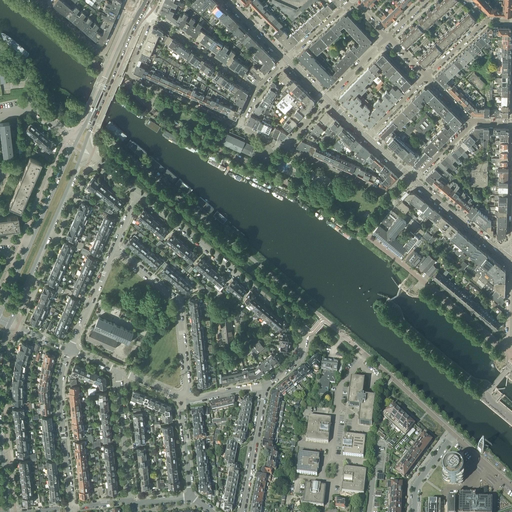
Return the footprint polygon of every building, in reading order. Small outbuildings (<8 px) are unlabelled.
[(55,0),(52,4),(65,14),(70,8),(60,0),(55,0)] [(165,0),(164,0),(163,4),(173,8),(175,9),(177,5),(165,0)] [(191,6),(194,9),(202,0),(196,0),(192,4),(191,6)] [(202,0),(194,9),(197,12),(208,0),(202,0)] [(200,15),(209,6),(215,0),(214,0),(208,0),(197,12),(200,15)] [(204,17),(205,16),(218,3),(215,0),(209,6),(210,7),(202,16),(204,17)] [(254,6),(257,10),(266,2),(264,0),(262,3),(260,0),(254,6)] [(257,10),(261,14),(267,8),(265,6),(271,1),(269,0),(268,0),(266,2),(257,10)] [(317,5),(320,8),(325,15),(326,15),(328,14),(328,13),(329,12),(330,12),(333,9),(331,7),(336,3),(338,5),(343,0),(335,0),(331,4),(330,5),(328,3),(325,6),(321,1),(319,3),(317,5)] [(375,7),(368,0),(362,0),(367,5),(369,4),(373,8),(375,7)] [(397,6),(395,8),(400,13),(403,10),(394,0),(393,2),(397,6)] [(394,0),(403,10),(404,10),(405,8),(403,6),(405,4),(400,0),(398,0),(398,1),(397,0),(394,0)] [(444,0),(443,2),(449,8),(453,4),(449,0),(444,0)] [(481,0),(478,4),(483,10),(489,4),(489,3),(490,1),(489,0),(487,0),(487,1),(485,0),(481,0)] [(438,1),(436,2),(445,12),(449,8),(443,2),(441,4),(438,1)] [(65,14),(69,17),(79,4),(78,2),(72,9),(70,8),(65,14)] [(437,7),(435,9),(441,16),(445,12),(436,2),(434,4),(437,7)] [(494,7),(493,7),(487,14),(488,15),(511,15),(511,14),(511,11),(504,11),(499,11),(499,9),(496,9),(497,8),(497,7),(496,6),(498,4),(497,2),(493,5),(494,7)] [(214,11),(215,12),(221,6),(218,3),(205,16),(207,18),(210,15),(210,14),(214,11)] [(504,5),(504,11),(511,11),(511,3),(499,3),(500,4),(504,5)] [(69,17),(72,20),(77,13),(76,12),(81,6),(79,4),(69,17)] [(163,4),(161,8),(177,15),(178,13),(176,12),(176,11),(174,10),(173,10),(173,8),(163,4)] [(483,10),(487,14),(493,7),(492,7),(489,4),(483,10)] [(261,14),(265,18),(277,7),(275,5),(271,8),(270,6),(267,8),(261,14)] [(316,8),(314,10),(322,18),(324,17),(324,16),(325,15),(320,8),(317,5),(315,7),(316,8)] [(389,5),(387,6),(397,16),(400,13),(395,8),(393,9),(389,5)] [(208,22),(210,23),(224,9),(221,6),(215,12),(216,14),(208,22)] [(390,12),(388,14),(393,20),(397,16),(387,6),(386,8),(390,12)] [(107,11),(106,13),(114,16),(116,12),(104,7),(103,9),(107,11)] [(174,20),(179,24),(190,8),(188,7),(182,15),(180,14),(180,15),(179,14),(174,20)] [(265,18),(269,22),(275,16),(273,14),(275,12),(276,13),(278,11),(279,9),(277,7),(265,18)] [(72,20),(75,22),(85,10),(84,8),(78,15),(77,13),(72,20)] [(177,15),(161,8),(161,9),(160,10),(161,11),(163,13),(164,13),(174,20),(179,14),(178,13),(177,15)] [(179,24),(182,26),(187,19),(186,18),(188,15),(190,16),(194,10),(192,9),(190,8),(179,24)] [(293,8),(289,19),(291,21),(298,16),(296,13),(296,10),(293,8)] [(314,14),(312,15),(318,22),(319,22),(320,21),(320,20),(322,18),(314,10),(313,8),(311,10),(314,14)] [(429,8),(428,10),(436,20),(441,16),(435,9),(434,8),(431,11),(429,8)] [(220,17),(221,18),(227,12),(224,9),(210,23),(213,25),(215,23),(214,22),(220,17)] [(75,22),(78,25),(84,19),(82,18),(87,11),(85,10),(75,22)] [(96,10),(96,13),(112,20),(114,16),(106,13),(106,15),(96,10)] [(428,14),(425,16),(432,24),(436,20),(428,10),(426,12),(428,14)] [(275,16),(269,22),(271,24),(273,26),(284,15),(284,14),(282,12),(280,11),(279,12),(280,13),(276,17),(275,16)] [(382,11),(380,13),(390,23),(393,20),(388,14),(386,15),(382,11)] [(218,23),(220,25),(230,15),(227,12),(221,18),(220,19),(221,21),(218,23)] [(310,17),(308,19),(314,25),(315,25),(316,24),(316,23),(318,22),(312,15),(309,12),(308,13),(307,14),(310,17)] [(468,12),(464,16),(473,25),(475,24),(472,21),(474,18),(468,12)] [(78,25),(82,28),(91,16),(92,14),(91,13),(85,20),(84,19),(78,25)] [(104,19),(103,21),(111,24),(112,20),(96,13),(97,17),(100,17),(104,19)] [(390,23),(380,13),(379,14),(383,19),(381,20),(386,26),(390,23)] [(104,61),(103,63),(103,64),(104,64),(104,63),(105,61),(110,51),(115,38),(122,23),(125,14),(111,46),(104,61)] [(182,26),(186,29),(195,16),(193,14),(189,20),(187,19),(182,26)] [(186,29),(189,31),(194,24),(193,23),(197,17),(199,18),(200,16),(197,14),(195,16),(186,29)] [(337,22),(341,27),(344,25),(342,23),(349,17),(346,14),(341,18),(337,22)] [(226,23),(227,24),(233,18),(230,15),(220,25),(217,29),(218,30),(226,23)] [(273,26),(277,30),(285,22),(283,20),(286,16),(284,15),(273,26)] [(82,28),(85,31),(90,24),(89,23),(93,18),(91,16),(82,28)] [(193,34),(203,19),(200,16),(199,18),(200,19),(196,25),(194,24),(189,31),(193,34)] [(421,16),(419,18),(428,28),(432,24),(425,16),(423,18),(421,16)] [(464,16),(460,20),(466,26),(468,24),(471,27),(473,25),(464,16)] [(301,19),(304,22),(310,29),(311,27),(312,27),(314,26),(313,25),(314,25),(308,19),(306,20),(303,17),(302,18),(301,19)] [(342,23),(344,25),(348,28),(354,22),(350,18),(349,17),(342,23)] [(221,33),(223,34),(236,21),(233,18),(227,24),(228,26),(221,33)] [(417,24),(418,25),(424,31),(428,28),(419,18),(417,20),(419,22),(417,24)] [(193,34),(196,36),(203,27),(201,26),(204,23),(205,24),(207,22),(203,19),(193,34)] [(291,21),(290,22),(296,29),(302,35),(304,34),(306,33),(306,32),(300,26),(298,27),(295,24),(294,25),(292,23),(295,20),(295,19),(294,19),(291,21)] [(85,31),(88,34),(96,24),(97,23),(95,20),(94,21),(95,22),(92,26),(90,24),(85,31)] [(274,32),(278,36),(286,28),(284,27),(286,25),(288,22),(286,20),(285,22),(277,30),(274,32)] [(297,22),(300,26),(306,32),(308,31),(310,30),(310,29),(304,22),(302,24),(299,20),(298,21),(297,22)] [(460,20),(455,24),(464,33),(466,32),(463,29),(466,26),(460,20)] [(99,38),(97,40),(100,43),(102,43),(103,41),(108,31),(111,24),(103,21),(100,25),(104,28),(104,29),(103,31),(102,34),(100,33),(99,38)] [(232,29),(233,30),(239,24),(236,21),(223,34),(225,36),(232,29)] [(331,27),(338,34),(342,31),(339,29),(341,27),(337,22),(331,27)] [(348,28),(352,33),(359,27),(354,22),(348,28)] [(88,34),(91,36),(97,30),(95,29),(98,25),(96,24),(88,34)] [(230,40),(231,39),(242,27),(239,24),(233,30),(235,32),(228,38),(230,40)] [(412,24),(411,26),(419,35),(424,31),(418,25),(415,27),(412,24)] [(455,24),(451,27),(457,34),(460,32),(463,35),(464,33),(455,24)] [(152,29),(151,30),(159,34),(164,36),(165,36),(165,35),(164,35),(166,33),(156,25),(153,26),(153,27),(152,29)] [(412,31),(409,33),(415,39),(419,35),(411,26),(409,28),(412,31)] [(120,81),(135,46),(143,27),(142,27),(128,61),(119,81),(120,81)] [(196,36),(200,39),(209,28),(207,27),(205,29),(203,27),(196,36)] [(238,35),(239,36),(245,30),(242,27),(231,39),(233,40),(238,35)] [(290,29),(293,33),(298,39),(300,37),(300,38),(302,36),(302,35),(296,29),(295,30),(292,27),(290,29)] [(327,30),(326,31),(333,39),(335,41),(340,36),(338,34),(331,27),(327,30)] [(352,33),(357,39),(364,33),(359,27),(352,33)] [(451,27),(447,31),(456,41),(458,39),(456,37),(458,35),(457,34),(451,27)] [(205,42),(210,35),(211,33),(209,31),(210,29),(209,28),(200,39),(205,42)] [(278,36),(285,44),(287,37),(286,36),(288,34),(289,30),(287,28),(286,28),(278,36)] [(96,40),(97,40),(99,38),(100,33),(97,30),(91,36),(96,40)] [(150,34),(165,41),(168,37),(164,36),(163,37),(158,35),(159,34),(151,30),(150,34)] [(234,44),(236,46),(248,34),(245,30),(239,36),(238,38),(239,39),(234,44)] [(287,37),(285,44),(288,47),(289,48),(290,47),(299,39),(298,39),(293,33),(292,34),(289,30),(288,34),(288,33),(290,35),(287,37)] [(490,38),(488,36),(488,33),(485,30),(480,34),(488,42),(490,41),(490,39),(489,39),(490,38)] [(325,32),(321,36),(329,46),(332,43),(330,41),(333,39),(326,31),(325,32)] [(447,31),(443,35),(450,43),(452,41),(454,43),(456,41),(447,31)] [(205,42),(209,45),(216,35),(217,34),(215,32),(214,33),(211,36),(210,35),(205,42)] [(404,32),(402,34),(411,43),(415,39),(409,33),(407,35),(404,32)] [(357,39),(361,43),(362,41),(367,36),(364,33),(357,39)] [(150,34),(148,38),(156,41),(157,40),(161,42),(161,43),(163,44),(163,45),(165,42),(164,42),(165,41),(150,34)] [(244,41),(245,42),(251,37),(248,34),(236,46),(238,47),(239,48),(242,46),(240,45),(244,41)] [(411,43),(402,34),(400,35),(403,38),(401,41),(407,47),(411,43)] [(480,34),(477,37),(486,47),(487,48),(490,45),(488,42),(480,34)] [(209,45),(213,48),(218,41),(215,39),(217,38),(217,37),(218,36),(216,35),(209,45)] [(443,35),(439,39),(447,49),(449,47),(447,45),(450,43),(443,35)] [(164,46),(166,47),(173,38),(172,38),(172,37),(170,36),(169,36),(168,37),(165,41),(164,42),(165,42),(166,43),(164,46)] [(329,46),(321,36),(316,40),(315,40),(322,48),(325,46),(327,48),(329,46)] [(367,36),(362,41),(367,46),(372,41),(368,37),(368,36),(367,36)] [(247,44),(243,48),(244,50),(254,40),(251,37),(245,42),(247,44)] [(477,37),(474,40),(480,47),(482,45),(484,48),(486,47),(477,37)] [(155,43),(156,41),(148,38),(146,42),(159,47),(160,45),(155,43)] [(174,39),(173,38),(166,47),(170,50),(176,41),(176,40),(174,39)] [(218,41),(213,48),(217,51),(222,44),(224,42),(220,39),(218,41)] [(439,39),(434,43),(440,50),(441,51),(444,48),(446,51),(447,49),(439,39)] [(254,40),(244,50),(246,51),(250,47),(251,49),(257,43),(254,40)] [(314,50),(317,53),(322,48),(315,40),(314,41),(314,42),(310,46),(314,50)] [(474,40),(470,44),(480,54),(482,56),(484,54),(482,52),(481,51),(480,49),(481,47),(480,47),(474,40)] [(170,50),(173,52),(180,43),(179,43),(179,42),(177,41),(176,41),(170,50)] [(361,43),(359,45),(364,49),(367,46),(362,41),(361,43)] [(181,44),(180,43),(173,52),(175,53),(177,55),(183,46),(183,45),(181,44)] [(216,54),(219,56),(227,45),(225,43),(225,44),(224,45),(222,44),(217,51),(216,54)] [(249,56),(251,57),(261,47),(257,43),(251,49),(254,51),(249,56)] [(434,43),(430,47),(439,57),(441,55),(438,52),(440,50),(434,43)] [(470,44),(467,47),(474,54),(476,52),(478,55),(480,54),(470,44)] [(229,46),(227,45),(219,56),(223,59),(227,52),(226,51),(228,47),(229,46)] [(354,45),(351,48),(356,53),(358,55),(364,49),(359,45),(357,47),(354,45)] [(152,50),(144,46),(144,47),(143,51),(150,54),(154,56),(155,56),(156,54),(155,54),(155,52),(152,50)] [(179,56),(180,57),(187,48),(186,48),(186,47),(184,46),(183,46),(177,55),(179,56)] [(223,59),(226,61),(236,47),(234,46),(229,53),(227,52),(223,59)] [(226,61),(230,64),(234,57),(233,56),(238,49),(236,47),(226,61)] [(251,57),(259,65),(263,61),(266,63),(270,59),(270,60),(272,58),(261,47),(251,57)] [(297,56),(303,61),(310,54),(313,51),(308,47),(305,49),(297,56)] [(430,47),(426,51),(432,57),(434,55),(437,58),(439,57),(430,47)] [(467,47),(464,50),(473,60),(475,58),(472,56),(474,54),(467,47)] [(184,56),(186,57),(190,51),(190,50),(188,49),(187,48),(180,57),(182,58),(184,56)] [(345,52),(346,53),(353,60),(354,59),(358,55),(356,53),(351,48),(347,51),(346,51),(345,52)] [(471,65),(473,67),(477,64),(473,60),(464,50),(460,53),(467,61),(468,59),(470,60),(473,63),(471,65)] [(146,59),(147,58),(148,58),(149,57),(150,54),(143,51),(139,58),(142,59),(146,61),(148,62),(148,61),(148,60),(146,59)] [(184,60),(187,62),(194,53),(193,53),(193,52),(191,51),(190,51),(186,57),(184,60)] [(310,54),(303,61),(308,66),(318,56),(313,51),(310,54)] [(426,51),(422,55),(431,64),(433,63),(430,60),(432,57),(426,51)] [(237,59),(234,57),(230,64),(234,67),(240,59),(243,54),(244,54),(241,52),(238,57),(239,57),(237,59)] [(187,62),(191,65),(197,56),(197,55),(195,54),(194,53),(187,62)] [(346,53),(341,58),(348,65),(352,61),(353,60),(346,53)] [(460,53),(456,57),(467,68),(469,66),(465,62),(467,61),(460,53)] [(234,67),(239,70),(245,62),(242,60),(245,56),(243,54),(240,59),(234,67)] [(431,64),(422,55),(418,59),(424,65),(426,63),(429,66),(431,64)] [(191,65),(194,68),(201,59),(200,58),(200,57),(198,56),(197,56),(191,65)] [(318,56),(308,66),(313,71),(323,61),(318,56)] [(379,56),(374,62),(377,64),(379,63),(380,64),(380,65),(384,61),(379,56)] [(456,57),(453,60),(460,67),(462,66),(465,70),(467,68),(456,57)] [(471,69),(470,70),(468,71),(463,77),(467,80),(469,78),(481,90),(482,90),(481,89),(485,85),(485,83),(475,73),(488,61),(484,57),(477,64),(473,67),(471,69)] [(136,73),(137,74),(141,66),(142,65),(140,64),(142,59),(139,58),(134,71),(136,72),(136,73)] [(239,70),(244,74),(248,68),(250,65),(247,63),(250,59),(248,58),(245,62),(239,70)] [(250,64),(252,66),(261,75),(275,62),(275,60),(272,58),(270,60),(270,59),(266,63),(263,61),(259,65),(260,67),(259,67),(254,62),(253,62),(253,61),(251,63),(250,64)] [(341,58),(336,63),(343,70),(344,69),(348,65),(341,58)] [(383,69),(384,70),(392,63),(387,58),(384,61),(380,65),(383,67),(383,69)] [(199,67),(204,61),(204,60),(202,59),(201,59),(194,68),(193,69),(195,70),(198,66),(199,67)] [(148,62),(142,75),(143,75),(144,77),(145,76),(146,77),(149,69),(147,69),(148,67),(149,64),(150,63),(150,61),(148,60),(148,61),(148,62)] [(323,61),(313,71),(318,76),(328,66),(328,65),(326,63),(323,60),(323,61)] [(453,60),(449,63),(461,76),(463,74),(458,69),(460,67),(453,60)] [(141,66),(137,74),(139,74),(140,74),(142,75),(148,62),(146,61),(143,66),(141,66)] [(198,76),(200,74),(201,72),(207,63),(206,62),(205,61),(204,61),(199,67),(201,68),(197,75),(198,76)] [(374,62),(368,67),(376,75),(379,72),(380,71),(378,69),(377,70),(376,69),(379,66),(377,64),(374,62)] [(207,63),(201,72),(203,73),(205,71),(207,72),(211,66),(211,65),(209,64),(208,64),(207,63)] [(332,74),(335,78),(338,75),(342,71),(343,70),(336,63),(333,66),(337,69),(332,74)] [(386,73),(389,76),(397,68),(392,63),(384,70),(381,74),(383,76),(386,73)] [(462,76),(461,76),(449,63),(446,66),(453,74),(454,72),(460,78),(462,76)] [(148,78),(149,78),(154,67),(155,67),(153,66),(151,70),(149,69),(146,77),(147,78),(148,78)] [(206,76),(208,77),(215,69),(214,68),(213,67),(212,66),(211,66),(207,72),(208,73),(206,76)] [(254,71),(252,72),(258,79),(261,75),(252,66),(250,68),(254,71)] [(328,66),(318,76),(322,81),(330,74),(330,73),(332,70),(328,66)] [(446,66),(442,70),(452,80),(454,78),(451,75),(453,74),(446,66)] [(153,80),(157,73),(158,69),(154,67),(149,78),(151,79),(152,80),(153,80)] [(368,67),(363,73),(371,81),(373,78),(375,80),(378,77),(376,75),(368,67)] [(165,86),(166,86),(174,70),(174,69),(172,68),(167,78),(166,77),(162,84),(163,85),(164,86),(165,86)] [(248,68),(244,74),(254,81),(256,81),(258,79),(252,72),(248,68)] [(389,76),(394,81),(402,73),(397,68),(389,76)] [(212,76),(213,77),(218,71),(218,70),(216,69),(215,69),(208,77),(210,79),(212,76)] [(173,89),(174,90),(182,71),(180,70),(175,81),(174,81),(170,88),(171,88),(172,89),(173,89)] [(275,82),(277,83),(283,78),(283,77),(284,76),(285,76),(286,75),(287,74),(286,72),(286,71),(285,70),(284,70),(283,70),(278,75),(280,77),(275,82)] [(442,70),(439,73),(446,80),(448,78),(450,81),(452,80),(442,70)] [(156,81),(158,82),(159,80),(159,81),(160,79),(160,78),(160,76),(161,76),(162,72),(160,71),(159,74),(157,73),(153,80),(154,80),(155,82),(156,81)] [(178,91),(181,84),(179,83),(184,73),(182,71),(174,90),(176,91),(177,92),(178,91)] [(213,81),(215,82),(221,73),(220,73),(220,72),(219,71),(218,71),(213,77),(211,80),(213,81)] [(172,73),(166,86),(168,87),(168,88),(170,88),(174,81),(173,81),(175,77),(173,76),(175,74),(172,73)] [(219,81),(220,82),(225,76),(225,75),(223,74),(222,74),(221,73),(215,82),(217,83),(219,81)] [(330,74),(322,81),(327,86),(328,86),(335,78),(332,74),(330,73),(330,74)] [(363,73),(359,77),(365,83),(368,81),(369,82),(371,81),(363,73)] [(399,85),(400,85),(406,78),(402,73),(394,81),(395,82),(397,82),(399,85)] [(435,77),(448,90),(452,86),(451,85),(446,80),(439,73),(435,76),(435,77)] [(283,80),(285,82),(290,77),(290,76),(289,74),(288,75),(287,74),(286,75),(285,76),(284,76),(283,77),(283,78),(277,83),(278,85),(283,80)] [(183,95),(185,95),(191,83),(189,82),(192,77),(189,76),(187,81),(182,93),(184,94),(183,95)] [(220,82),(219,85),(220,86),(222,87),(228,79),(227,78),(227,77),(226,76),(225,76),(220,82)] [(283,91),(284,90),(289,84),(291,83),(292,82),(294,80),(292,79),(293,78),(291,77),(290,77),(285,82),(287,84),(285,86),(281,89),(283,91)] [(359,77),(355,81),(364,90),(366,88),(364,85),(365,83),(359,77)] [(400,85),(398,87),(403,92),(411,84),(411,82),(406,78),(400,85)] [(225,86),(227,87),(232,81),(231,80),(230,79),(229,79),(228,79),(222,87),(223,89),(224,88),(225,86)] [(181,84),(178,91),(182,93),(187,81),(183,80),(181,84)] [(193,98),(196,91),(198,87),(196,86),(199,81),(197,80),(194,85),(189,97),(193,98)] [(289,91),(297,83),(297,82),(296,81),(295,81),(294,80),(292,82),(291,83),(289,84),(284,90),(285,92),(287,89),(289,91)] [(227,91),(229,92),(235,84),(235,83),(233,81),(232,81),(227,87),(229,88),(227,91)] [(279,87),(276,84),(273,81),(270,84),(272,86),(271,87),(277,91),(279,89),(277,88),(279,87)] [(355,81),(351,86),(357,92),(357,91),(359,90),(362,92),(364,90),(355,81)] [(448,90),(451,93),(461,83),(462,83),(461,81),(457,85),(456,83),(452,86),(448,90)] [(191,83),(185,95),(187,96),(189,97),(194,85),(191,83)] [(196,91),(193,98),(193,99),(194,99),(195,100),(196,100),(197,100),(202,89),(204,84),(202,83),(200,88),(198,87),(196,91)] [(290,109),(291,107),(292,105),(290,103),(292,100),(294,99),(294,98),(304,89),(298,84),(297,83),(289,91),(287,94),(284,97),(281,100),(280,101),(278,103),(276,105),(285,114),(286,112),(290,109)] [(372,90),(374,92),(376,90),(377,91),(382,86),(379,83),(377,85),(376,84),(375,85),(376,86),(372,90)] [(451,93),(454,96),(460,91),(462,89),(460,88),(463,85),(461,83),(451,93)] [(201,102),(204,95),(202,94),(205,89),(206,86),(204,84),(202,89),(197,100),(198,101),(199,102),(201,102)] [(234,92),(239,86),(237,84),(236,84),(235,84),(229,92),(228,93),(230,95),(232,91),(234,92)] [(245,98),(248,92),(239,86),(234,92),(238,93),(237,95),(245,98)] [(351,86),(347,90),(353,95),(354,96),(358,92),(357,91),(357,92),(351,86)] [(390,89),(391,91),(397,97),(403,92),(398,87),(396,89),(393,86),(390,89)] [(268,91),(277,97),(278,95),(276,93),(277,91),(271,87),(269,88),(269,90),(268,91)] [(424,87),(418,94),(419,96),(419,97),(420,98),(419,98),(422,101),(424,103),(426,101),(424,99),(422,96),(424,94),(423,94),(429,88),(428,87),(426,88),(424,87)] [(204,103),(205,104),(210,92),(211,89),(210,88),(209,90),(206,96),(204,95),(201,102),(202,103),(204,103)] [(425,96),(433,105),(435,103),(440,99),(429,88),(423,94),(424,94),(425,96)] [(460,91),(454,96),(457,99),(468,89),(466,88),(465,90),(463,88),(462,89),(460,91)] [(206,105),(208,106),(212,98),(210,97),(212,93),(214,93),(215,91),(211,89),(210,92),(205,104),(206,104),(206,105)] [(294,98),(294,99),(295,98),(297,99),(296,100),(298,102),(307,93),(304,89),(294,98)] [(468,89),(457,99),(460,103),(466,97),(469,94),(467,93),(470,90),(468,89)] [(346,104),(352,97),(353,95),(347,90),(339,97),(346,104)] [(386,90),(384,93),(393,102),(397,97),(391,91),(389,93),(386,90)] [(274,100),(277,97),(268,91),(268,92),(266,93),(266,94),(266,95),(274,100)] [(301,107),(311,97),(307,93),(298,102),(296,104),(298,106),(299,105),(301,107)] [(384,98),(383,99),(389,106),(393,102),(384,93),(382,95),(384,98)] [(418,94),(412,99),(419,106),(422,103),(421,102),(422,101),(419,98),(420,98),(419,97),(419,96),(418,94)] [(460,103),(464,106),(475,95),(473,94),(471,96),(469,94),(466,97),(460,103)] [(501,102),(501,104),(509,104),(509,101),(510,101),(510,99),(495,99),(492,99),(492,94),(490,94),(490,101),(496,101),(496,102),(501,102)] [(234,117),(236,118),(242,106),(242,105),(245,98),(237,95),(235,99),(234,101),(240,104),(239,105),(238,104),(236,109),(235,109),(232,117),(234,118),(234,117)] [(264,98),(263,98),(270,102),(272,104),(273,102),(274,100),(266,95),(265,95),(264,96),(264,98)] [(464,106),(467,109),(472,103),(471,102),(476,97),(475,95),(464,106)] [(346,104),(350,107),(359,98),(357,96),(354,99),(352,97),(346,104)] [(211,107),(212,107),(217,98),(215,97),(214,99),(212,98),(208,106),(211,107)] [(219,110),(220,111),(226,98),(224,97),(222,103),(220,102),(216,109),(218,110),(219,110)] [(290,103),(292,105),(298,110),(302,114),(303,115),(306,111),(306,112),(308,110),(307,110),(314,102),(315,102),(315,100),(314,100),(311,97),(301,107),(299,105),(298,106),(296,104),(295,103),(294,102),(292,100),(290,103)] [(489,116),(489,107),(484,106),(484,103),(482,103),(482,100),(484,100),(484,98),(483,97),(481,98),(482,99),(480,102),(480,104),(479,115),(489,116)] [(262,100),(261,102),(270,107),(270,108),(273,104),(272,104),(270,102),(263,98),(262,99),(262,100)] [(350,107),(355,112),(361,105),(360,105),(362,103),(360,102),(361,100),(359,98),(350,107)] [(378,99),(376,101),(385,110),(389,106),(383,99),(381,101),(378,99)] [(412,99),(408,104),(415,111),(420,106),(419,106),(412,99)] [(433,105),(438,110),(440,108),(441,109),(445,104),(440,99),(435,103),(433,105)] [(85,106),(83,111),(82,112),(85,114),(87,115),(90,116),(87,122),(88,123),(91,124),(92,121),(92,120),(96,122),(98,123),(101,124),(102,123),(102,122),(106,114),(105,114),(88,101),(87,101),(85,106)] [(227,114),(228,115),(234,102),(232,101),(229,106),(228,105),(224,113),(227,114)] [(376,106),(374,108),(381,114),(385,110),(376,101),(373,104),(376,106)] [(271,108),(270,108),(261,102),(260,102),(259,103),(259,105),(265,109),(266,107),(270,110),(271,108)] [(467,109),(470,112),(479,103),(477,102),(474,105),(472,103),(467,109)] [(473,115),(479,115),(480,104),(479,103),(470,112),(473,115)] [(355,112),(358,116),(367,107),(365,104),(362,107),(361,105),(355,112)] [(408,104),(402,109),(410,116),(415,111),(408,104)] [(438,110),(443,115),(445,113),(446,114),(450,109),(445,104),(441,109),(440,108),(438,110)] [(269,112),(265,109),(259,105),(258,107),(255,106),(253,110),(260,113),(261,111),(268,114),(269,112)] [(295,111),(294,112),(300,117),(301,117),(302,116),(302,115),(302,114),(298,110),(292,105),(291,107),(292,108),(295,111)] [(128,109),(128,110),(137,116),(138,116),(139,115),(139,113),(130,107),(129,108),(128,109)] [(360,117),(363,120),(369,113),(367,111),(368,111),(369,112),(371,110),(370,109),(367,107),(358,116),(359,117),(360,117)] [(489,107),(489,116),(508,116),(509,115),(509,110),(498,110),(495,110),(495,107),(489,107)] [(372,111),(371,113),(376,119),(381,114),(374,108),(372,110),(372,111)] [(402,109),(398,114),(405,121),(410,116),(402,109)] [(445,124),(448,120),(450,118),(451,119),(455,114),(450,109),(446,114),(445,113),(443,115),(446,118),(442,121),(442,122),(444,124),(445,123),(445,124)] [(294,112),(290,116),(296,121),(298,120),(299,120),(300,118),(300,117),(294,112)] [(321,127),(331,116),(327,112),(321,119),(325,122),(323,123),(322,124),(319,121),(317,123),(321,127)] [(369,113),(363,120),(364,121),(365,122),(369,126),(374,122),(374,121),(375,121),(375,120),(376,119),(371,113),(370,113),(369,113)] [(296,121),(290,116),(288,114),(285,118),(286,120),(293,125),(294,125),(295,124),(295,123),(296,121)] [(398,114),(392,120),(400,126),(403,123),(404,124),(406,123),(405,122),(405,121),(398,114)] [(421,146),(426,151),(430,155),(434,151),(427,144),(427,143),(422,139),(424,137),(427,134),(424,132),(434,122),(431,118),(429,116),(427,114),(414,126),(412,124),(412,125),(405,131),(406,132),(408,134),(411,137),(413,139),(421,146)] [(451,125),(450,125),(452,127),(454,124),(455,125),(460,119),(455,114),(451,119),(450,118),(448,120),(452,124),(451,125)] [(250,125),(252,125),(255,118),(251,116),(247,123),(248,124),(249,125),(250,125)] [(264,131),(269,120),(268,119),(269,117),(267,116),(265,118),(260,129),(261,130),(262,131),(263,131),(264,131)] [(330,126),(335,120),(331,116),(321,127),(323,129),(327,124),(330,126)] [(260,121),(257,128),(259,129),(260,129),(265,118),(264,117),(262,120),(261,119),(260,120),(260,121)] [(256,127),(257,128),(260,121),(260,120),(255,118),(252,125),(254,126),(254,127),(256,128),(256,127)] [(293,125),(286,120),(285,118),(281,123),(289,130),(291,128),(292,128),(293,127),(292,126),(293,125)] [(270,134),(272,135),(275,129),(275,128),(271,126),(272,121),(270,119),(269,120),(264,131),(265,132),(268,133),(270,134)] [(449,128),(450,129),(452,130),(453,130),(454,131),(461,124),(460,123),(462,121),(460,119),(455,125),(454,124),(452,127),(450,125),(448,127),(449,128)] [(147,122),(147,123),(156,129),(158,129),(158,127),(158,126),(149,120),(148,121),(147,122)] [(328,128),(325,131),(327,133),(329,135),(339,123),(335,120),(330,126),(331,128),(329,130),(328,128)] [(379,135),(383,138),(391,130),(395,126),(399,129),(401,127),(400,126),(392,120),(379,133),(379,135)] [(0,123),(0,131),(10,130),(9,122),(0,123)] [(28,135),(29,135),(35,128),(30,124),(28,123),(24,128),(25,129),(25,130),(29,134),(28,135)] [(323,129),(321,127),(317,123),(315,125),(315,126),(314,128),(320,133),(324,129),(323,129)] [(335,135),(343,127),(339,123),(329,135),(327,136),(331,140),(335,135)] [(403,130),(405,131),(412,125),(409,123),(408,124),(408,125),(403,130)] [(108,126),(116,133),(118,133),(119,132),(119,130),(111,124),(109,124),(108,125),(108,126)] [(440,128),(441,128),(449,136),(454,131),(453,130),(452,130),(450,129),(449,128),(448,129),(445,126),(444,125),(440,128)] [(275,136),(277,137),(281,129),(275,127),(275,128),(275,129),(272,135),(273,136),(274,136),(275,136)] [(283,131),(281,129),(277,137),(278,138),(279,139),(280,138),(282,139),(289,131),(285,128),(285,127),(283,131)] [(339,139),(347,131),(343,127),(335,135),(338,138),(339,139)] [(469,133),(475,139),(477,137),(479,137),(479,136),(479,127),(475,127),(469,133)] [(30,135),(34,138),(40,132),(35,128),(29,135),(29,136),(30,135)] [(316,137),(320,133),(314,128),(313,129),(311,129),(310,131),(311,132),(310,132),(316,137)] [(437,134),(444,141),(449,136),(441,128),(436,133),(437,134)] [(0,131),(0,132),(1,140),(11,139),(10,130),(0,131)] [(383,138),(387,142),(393,136),(392,134),(393,132),(391,130),(383,138)] [(229,131),(229,134),(228,134),(225,133),(224,135),(221,134),(219,138),(222,139),(221,141),(224,143),(223,143),(240,151),(240,150),(249,154),(250,151),(252,153),(254,149),(252,149),(253,146),(244,142),(245,141),(243,141),(245,139),(229,131)] [(338,149),(351,134),(347,131),(339,139),(342,142),(340,144),(337,141),(334,145),(338,149)] [(34,139),(39,143),(45,135),(42,132),(42,133),(40,132),(34,138),(34,139)] [(165,133),(165,135),(174,140),(176,140),(177,138),(176,137),(167,132),(166,132),(165,133)] [(309,133),(306,136),(309,137),(312,138),(314,139),(314,140),(315,140),(317,138),(316,137),(310,132),(310,133),(309,133)] [(466,136),(472,142),(476,146),(477,144),(474,141),(475,139),(469,133),(466,136)] [(338,149),(336,150),(341,152),(342,151),(341,150),(344,146),(345,145),(347,147),(355,138),(351,134),(338,149)] [(437,134),(432,139),(439,146),(444,141),(437,134)] [(39,143),(43,147),(49,140),(48,138),(45,135),(39,143)] [(387,142),(392,147),(400,139),(394,135),(393,136),(387,142)] [(463,139),(473,149),(474,148),(470,144),(472,142),(466,136),(463,139)] [(352,149),(359,142),(355,138),(347,147),(351,150),(352,149)] [(392,147),(397,152),(405,144),(402,141),(403,140),(401,138),(400,139),(392,147)] [(1,140),(2,148),(12,147),(11,139),(1,140)] [(432,139),(427,144),(434,151),(439,146),(432,139)] [(463,139),(460,142),(466,149),(468,151),(469,152),(473,149),(463,139)] [(49,140),(43,147),(39,151),(38,153),(42,157),(44,154),(42,152),(45,148),(45,149),(47,152),(48,151),(49,152),(49,151),(50,152),(50,151),(51,151),(51,150),(52,150),(52,149),(52,148),(53,146),(53,145),(54,144),(54,143),(51,140),(51,141),(49,140)] [(296,147),(303,150),(306,142),(302,140),(296,147)] [(303,150),(308,152),(311,145),(306,142),(303,150)] [(357,152),(362,145),(359,142),(352,149),(353,149),(353,148),(357,152)] [(457,145),(466,155),(469,152),(468,151),(466,149),(460,142),(457,145)] [(397,152),(403,156),(410,149),(405,144),(397,152)] [(133,148),(141,155),(143,155),(144,153),(144,152),(136,145),(134,145),(133,147),(133,148)] [(308,152),(313,154),(316,147),(311,145),(308,152)] [(357,160),(366,149),(362,145),(357,152),(356,153),(353,156),(352,157),(353,158),(354,159),(356,159),(357,160)] [(453,149),(460,155),(461,153),(465,157),(466,155),(457,145),(453,149)] [(12,147),(2,148),(3,156),(13,155),(12,147)] [(313,154),(318,157),(321,149),(316,147),(313,154)] [(318,157),(323,159),(326,151),(327,150),(324,148),(323,150),(321,149),(318,157)] [(332,163),(336,156),(333,155),(335,150),(333,149),(332,152),(331,154),(327,161),(332,163)] [(365,159),(370,153),(366,149),(357,160),(362,163),(364,160),(365,159)] [(403,156),(408,161),(415,153),(410,149),(403,156)] [(450,152),(460,161),(462,160),(458,156),(460,155),(453,149),(450,152)] [(323,159),(327,161),(331,154),(326,151),(323,159)] [(420,156),(412,165),(415,168),(416,168),(417,168),(430,155),(426,151),(420,156)] [(483,160),(475,168),(472,170),(471,187),(487,187),(487,185),(488,171),(488,170),(488,160),(488,156),(488,151),(485,151),(485,158),(484,158),(484,160),(483,160)] [(408,161),(412,165),(420,156),(416,152),(415,153),(408,161)] [(447,155),(453,161),(455,159),(459,163),(460,161),(450,152),(447,155)] [(364,160),(362,163),(364,164),(368,160),(370,162),(375,157),(370,153),(365,159),(364,160)] [(337,166),(341,158),(339,157),(340,156),(337,154),(336,156),(332,163),(337,166)] [(447,155),(444,158),(456,169),(457,168),(456,166),(452,162),(453,161),(447,155)] [(29,157),(22,174),(33,179),(41,162),(29,157)] [(379,161),(375,157),(370,162),(369,164),(372,167),(373,168),(375,166),(379,161)] [(342,168),(346,160),(345,160),(341,158),(337,166),(342,168)] [(441,161),(447,167),(449,165),(453,169),(455,171),(456,169),(444,158),(441,161)] [(347,170),(350,163),(346,160),(342,168),(347,170)] [(151,164),(159,170),(161,170),(162,169),(161,168),(153,161),(152,161),(151,162),(151,164)] [(379,170),(380,171),(380,170),(384,165),(379,161),(375,166),(379,170)] [(450,176),(451,175),(452,175),(446,168),(447,167),(441,161),(438,164),(447,174),(450,176)] [(352,172),(355,165),(350,163),(347,170),(352,172)] [(438,164),(435,167),(441,173),(442,174),(443,175),(445,174),(446,175),(447,174),(438,164)] [(357,175),(360,168),(360,167),(355,165),(352,172),(357,175)] [(380,170),(380,171),(379,171),(391,184),(395,180),(396,180),(397,179),(397,178),(398,177),(384,165),(380,170)] [(426,177),(432,182),(437,175),(438,176),(440,175),(441,173),(435,167),(426,176),(426,177)] [(362,177),(365,171),(360,168),(357,175),(362,177)] [(374,170),(372,169),(371,172),(368,180),(373,182),(376,176),(373,174),(374,173),(375,171),(374,170)] [(362,177),(368,180),(371,172),(369,171),(368,172),(365,171),(362,177)] [(382,177),(381,179),(388,187),(391,184),(379,171),(379,173),(378,174),(382,177)] [(22,174),(16,189),(27,193),(33,179),(22,174)] [(166,176),(174,183),(176,183),(177,182),(177,180),(169,174),(167,174),(166,175),(166,176)] [(388,187),(381,179),(377,175),(374,183),(386,188),(388,187)] [(432,182),(435,185),(441,179),(438,176),(437,175),(432,182)] [(439,189),(443,192),(453,180),(456,176),(455,175),(453,177),(451,175),(450,176),(449,178),(448,179),(439,189)] [(435,185),(439,189),(448,179),(444,176),(441,179),(435,185)] [(92,192),(94,189),(100,182),(98,180),(99,180),(96,177),(95,178),(94,178),(93,177),(90,181),(91,181),(87,186),(89,187),(87,189),(90,192),(91,190),(92,192)] [(449,197),(450,198),(457,188),(459,186),(453,180),(443,192),(444,193),(449,197)] [(94,189),(98,193),(105,185),(102,183),(100,182),(94,189)] [(178,186),(186,193),(187,192),(188,191),(188,190),(180,183),(179,183),(178,184),(178,186)] [(98,193),(103,197),(109,190),(108,188),(105,185),(98,193)] [(450,198),(453,200),(461,191),(457,188),(450,198)] [(456,203),(460,206),(465,200),(469,196),(467,194),(471,189),(469,188),(467,190),(465,193),(456,203)] [(27,193),(16,189),(9,205),(20,210),(27,193)] [(103,197),(101,200),(105,204),(108,201),(114,193),(111,190),(111,191),(109,190),(103,197)] [(461,191),(453,200),(456,203),(465,193),(464,191),(463,191),(462,193),(461,191)] [(291,198),(291,197),(282,192),(280,192),(279,193),(280,195),(289,200),(290,199),(291,198)] [(409,200),(410,199),(415,193),(414,192),(409,192),(402,199),(409,205),(410,204),(410,203),(411,202),(409,200)] [(470,197),(467,201),(465,200),(460,206),(463,209),(472,199),(476,194),(474,192),(470,197)] [(108,201),(112,205),(118,198),(117,196),(118,196),(114,193),(108,201)] [(411,201),(414,203),(419,197),(415,193),(410,199),(409,200),(411,202),(411,201)] [(119,197),(118,198),(112,205),(119,210),(120,208),(121,207),(120,207),(122,205),(121,204),(123,202),(123,201),(120,198),(120,199),(119,198),(120,198),(119,197)] [(414,203),(419,207),(424,201),(419,197),(414,203)] [(408,206),(409,205),(402,199),(397,205),(405,211),(406,209),(406,210),(409,207),(408,206)] [(463,209),(472,216),(478,209),(479,208),(478,208),(478,209),(476,208),(479,204),(477,202),(475,205),(473,204),(472,205),(470,204),(474,200),(472,199),(463,209)] [(199,204),(207,210),(209,210),(210,209),(210,208),(202,201),(200,201),(199,202),(199,204)] [(419,207),(423,211),(428,204),(424,201),(419,207)] [(79,209),(88,213),(90,209),(91,209),(92,206),(82,202),(81,205),(80,204),(79,209)] [(422,212),(419,215),(424,219),(433,208),(428,204),(423,211),(422,212)] [(304,208),(305,209),(314,215),(315,214),(316,213),(315,212),(306,206),(305,207),(304,208)] [(430,216),(432,218),(437,212),(433,208),(424,219),(422,220),(425,222),(430,216)] [(78,210),(76,214),(86,218),(87,215),(88,215),(89,213),(88,213),(79,209),(79,211),(78,210)] [(141,220),(147,214),(147,213),(143,209),(140,212),(141,213),(137,218),(138,219),(136,221),(139,223),(141,220)] [(472,216),(472,217),(473,218),(480,223),(485,228),(486,229),(486,225),(493,225),(495,225),(495,221),(495,216),(496,213),(496,209),(489,209),(489,218),(478,209),(472,216)] [(403,230),(401,228),(406,222),(401,217),(398,215),(398,216),(391,210),(381,221),(373,231),(380,237),(383,240),(389,245),(390,246),(401,254),(405,249),(407,250),(407,251),(417,240),(419,237),(413,233),(411,231),(405,237),(408,240),(404,244),(403,244),(396,238),(395,237),(396,237),(394,236),(397,233),(399,235),(403,230)] [(104,212),(103,215),(104,215),(103,217),(105,218),(104,221),(112,224),(113,225),(115,220),(108,216),(109,214),(104,212)] [(432,218),(436,222),(441,216),(437,212),(432,218)] [(316,215),(316,216),(325,222),(326,222),(327,221),(327,219),(318,213),(317,214),(316,215)] [(76,218),(75,220),(84,224),(85,222),(84,221),(86,218),(76,214),(75,218),(76,218)] [(141,220),(145,224),(152,217),(149,214),(148,215),(147,214),(141,220)] [(215,217),(223,224),(225,224),(226,223),(226,221),(218,215),(216,215),(215,216),(215,217)] [(17,216),(8,217),(10,229),(19,228),(18,218),(17,216)] [(439,227),(440,226),(446,219),(441,216),(436,222),(435,223),(434,224),(436,226),(439,228),(439,227)] [(8,217),(0,217),(0,224),(1,230),(10,229),(8,217)] [(145,224),(149,227),(155,221),(153,219),(154,218),(152,217),(145,224)] [(442,229),(446,233),(449,229),(447,227),(451,223),(446,219),(440,226),(443,228),(442,229)] [(73,221),(71,225),(81,229),(82,226),(83,226),(84,224),(75,220),(74,222),(73,221)] [(104,221),(101,226),(110,230),(112,227),(111,226),(112,224),(104,221)] [(149,227),(154,231),(160,223),(158,222),(157,222),(155,221),(149,227)] [(154,231),(158,234),(164,228),(162,226),(162,225),(160,223),(154,231)] [(446,233),(451,237),(457,229),(451,223),(447,227),(449,229),(446,233)] [(69,231),(79,235),(81,233),(80,232),(81,229),(71,225),(70,229),(71,229),(70,231),(69,230),(69,231)] [(493,225),(493,234),(498,239),(505,236),(506,234),(506,225),(495,225),(493,225)] [(101,226),(99,231),(107,235),(108,232),(109,232),(110,230),(101,226)] [(164,228),(158,234),(160,236),(159,238),(161,239),(168,231),(166,230),(167,229),(164,227),(164,228)] [(230,228),(230,229),(238,236),(239,236),(240,235),(240,234),(232,227),(231,227),(230,228)] [(415,232),(421,237),(425,232),(419,228),(415,232)] [(451,237),(450,237),(455,242),(457,243),(460,246),(467,237),(462,233),(457,229),(451,237)] [(79,235),(69,231),(67,235),(68,235),(67,237),(77,241),(79,239),(77,238),(79,235)] [(99,231),(97,236),(105,239),(106,239),(107,237),(107,236),(107,235),(99,231)] [(431,236),(426,232),(423,236),(427,240),(431,236)] [(165,243),(166,244),(169,246),(170,245),(176,238),(176,237),(172,234),(165,243)] [(95,235),(93,240),(94,241),(95,241),(104,245),(105,242),(104,241),(105,239),(97,236),(95,235)] [(130,246),(131,247),(137,240),(137,241),(139,238),(135,235),(134,235),(133,237),(131,236),(129,239),(130,240),(129,240),(129,241),(127,244),(127,245),(129,246),(130,246)] [(416,244),(418,246),(424,239),(422,237),(416,244)] [(467,237),(460,246),(463,248),(465,250),(467,252),(468,251),(471,253),(477,246),(467,237)] [(170,245),(174,248),(181,241),(178,239),(177,239),(176,238),(170,245)] [(135,251),(141,244),(137,241),(137,240),(131,247),(133,249),(132,250),(134,251),(135,251)] [(95,241),(93,246),(101,250),(102,248),(103,248),(104,245),(95,241)] [(174,248),(178,252),(184,245),(183,244),(183,243),(181,241),(174,248)] [(62,248),(63,248),(71,252),(73,248),(74,249),(75,246),(65,242),(64,244),(64,243),(62,248)] [(139,254),(140,254),(145,248),(141,244),(135,251),(137,252),(137,253),(138,255),(139,254)] [(178,252),(183,255),(189,248),(187,246),(186,246),(184,245),(178,252)] [(83,248),(82,250),(91,254),(92,252),(100,255),(102,250),(101,250),(93,246),(91,249),(90,249),(89,251),(83,248)] [(470,254),(475,259),(483,250),(477,246),(471,253),(470,254)] [(61,249),(59,253),(69,257),(70,254),(71,254),(72,252),(71,252),(63,248),(62,250),(61,249)] [(142,257),(144,258),(150,251),(145,248),(140,254),(140,255),(140,256),(141,257),(142,257)] [(183,255),(187,259),(193,252),(191,251),(191,250),(189,248),(183,255)] [(457,250),(455,253),(459,257),(462,254),(465,250),(463,248),(461,251),(460,252),(457,250)] [(86,261),(94,265),(95,265),(98,260),(90,257),(91,254),(82,250),(81,253),(87,255),(86,257),(87,258),(86,261)] [(408,260),(411,263),(418,254),(414,250),(407,258),(409,260),(408,260)] [(480,263),(487,254),(483,250),(475,259),(480,263)] [(148,261),(154,255),(150,251),(144,258),(146,259),(145,260),(147,262),(148,261)] [(193,251),(193,252),(187,259),(189,261),(188,262),(190,264),(197,256),(195,254),(196,254),(193,251)] [(59,257),(58,259),(66,263),(67,263),(68,261),(68,260),(69,257),(59,253),(58,257),(59,257)] [(157,253),(155,255),(154,255),(148,261),(148,262),(148,263),(150,264),(151,264),(152,265),(158,258),(157,258),(159,255),(157,253)] [(418,254),(411,263),(413,265),(414,264),(416,265),(420,261),(422,263),(426,257),(424,255),(422,257),(418,254)] [(481,275),(494,260),(487,254),(480,263),(477,266),(474,270),(478,273),(481,275)] [(435,260),(430,255),(420,267),(425,271),(435,260)] [(56,263),(55,265),(65,269),(66,266),(65,266),(66,263),(58,259),(57,258),(55,262),(56,263)] [(158,258),(152,265),(153,265),(152,266),(152,267),(154,268),(155,267),(157,269),(163,261),(162,259),(161,260),(158,258)] [(194,267),(196,268),(198,270),(199,269),(205,262),(203,259),(202,260),(201,259),(194,267)] [(485,279),(487,281),(488,281),(489,280),(494,275),(501,266),(494,260),(481,275),(481,276),(485,279)] [(86,261),(84,266),(93,270),(94,267),(93,267),(94,265),(86,261)] [(458,267),(462,270),(464,269),(468,265),(464,261),(458,267)] [(167,264),(165,262),(162,266),(164,268),(160,272),(162,273),(162,274),(162,275),(163,276),(164,276),(165,275),(165,276),(171,269),(168,266),(169,265),(167,264)] [(199,269),(203,273),(210,265),(208,263),(206,264),(205,262),(199,269)] [(54,266),(52,270),(62,274),(63,271),(64,271),(65,269),(55,265),(55,266),(54,266)] [(203,273),(208,276),(213,269),(212,268),(212,267),(210,265),(203,273)] [(427,273),(430,276),(437,268),(433,265),(427,273)] [(84,266),(82,271),(90,275),(91,273),(92,273),(93,270),(84,266)] [(493,280),(495,281),(505,281),(505,270),(501,266),(494,275),(489,280),(493,280)] [(169,279),(175,272),(171,269),(165,276),(166,277),(166,278),(168,279),(169,279)] [(208,276),(212,280),(218,272),(216,270),(215,271),(213,269),(208,276)] [(478,279),(475,277),(474,277),(464,269),(462,270),(476,282),(481,287),(482,288),(487,281),(485,279),(481,276),(478,279)] [(51,275),(59,279),(60,280),(61,277),(60,277),(62,274),(52,270),(51,273),(51,274),(51,275)] [(175,272),(169,279),(169,280),(171,281),(172,281),(173,283),(179,276),(181,273),(177,270),(175,272)] [(79,276),(88,280),(89,278),(90,278),(90,276),(90,275),(82,271),(80,271),(78,275),(79,276)] [(437,271),(432,277),(438,282),(444,276),(447,273),(445,272),(442,275),(437,271)] [(216,283),(222,277),(220,275),(220,274),(218,272),(212,280),(216,283)] [(59,279),(51,275),(50,275),(48,279),(49,280),(48,282),(58,286),(59,283),(58,283),(59,279)] [(79,276),(77,281),(86,285),(87,282),(88,280),(79,276)] [(177,286),(183,279),(179,276),(173,283),(175,284),(175,285),(176,286),(177,286)] [(222,285),(226,280),(225,279),(225,278),(222,276),(222,277),(216,283),(214,286),(218,289),(220,291),(223,287),(222,285)] [(438,282),(443,286),(449,280),(450,279),(449,278),(448,280),(444,276),(438,282)] [(180,288),(182,289),(187,283),(183,279),(177,286),(178,286),(178,287),(179,289),(180,288)] [(229,288),(232,290),(237,283),(238,282),(235,280),(234,281),(233,279),(226,288),(228,289),(229,288)] [(75,280),(73,285),(75,286),(83,290),(84,288),(85,288),(86,285),(77,281),(75,280)] [(443,286),(449,291),(454,285),(456,283),(455,282),(453,284),(449,280),(443,286)] [(488,281),(487,281),(482,288),(501,304),(501,303),(504,300),(504,299),(503,298),(505,295),(495,287),(494,286),(493,286),(493,285),(488,281)] [(495,281),(495,287),(505,295),(505,281),(495,281)] [(187,283),(182,289),(182,290),(181,291),(183,292),(184,292),(186,293),(189,289),(191,291),(193,288),(187,283)] [(232,290),(236,294),(242,286),(241,285),(240,286),(237,283),(232,290)] [(449,291),(455,296),(460,290),(458,288),(459,287),(457,286),(456,286),(454,285),(449,291)] [(42,292),(43,293),(52,296),(53,293),(55,293),(56,291),(46,286),(45,288),(44,288),(42,292)] [(73,291),(81,295),(82,296),(83,294),(85,290),(83,290),(75,286),(74,289),(72,289),(71,291),(65,288),(64,291),(72,294),(73,291)] [(242,286),(236,294),(240,297),(246,290),(244,289),(244,288),(242,286)] [(455,296),(461,301),(466,295),(464,293),(465,292),(463,291),(462,291),(460,290),(455,296)] [(70,298),(69,301),(77,305),(78,305),(80,300),(71,296),(72,294),(64,291),(63,294),(64,295),(64,293),(68,295),(67,297),(70,298)] [(247,305),(253,298),(255,296),(251,292),(251,293),(250,292),(246,295),(248,297),(246,299),(246,300),(247,301),(245,304),(247,305)] [(42,294),(40,298),(50,302),(51,299),(52,299),(53,297),(52,296),(43,293),(42,294)] [(461,301),(467,306),(472,300),(470,298),(471,297),(469,296),(468,296),(466,295),(461,301)] [(190,304),(190,305),(199,304),(198,296),(194,297),(195,298),(190,299),(190,301),(189,301),(189,302),(189,304),(190,304)] [(39,302),(38,304),(48,308),(49,305),(48,305),(50,302),(40,298),(38,301),(39,302)] [(247,305),(252,308),(257,301),(257,300),(256,299),(255,299),(253,298),(247,305)] [(473,312),(477,315),(482,309),(483,308),(479,305),(479,304),(477,302),(476,303),(472,300),(467,306),(467,307),(470,310),(473,313),(473,312)] [(69,301),(66,306),(75,310),(77,308),(76,307),(77,305),(69,301)] [(252,308),(256,312),(261,305),(260,303),(260,302),(258,301),(257,301),(252,308)] [(35,308),(45,313),(47,313),(48,311),(47,310),(48,308),(38,304),(38,305),(37,305),(35,308)] [(256,312),(253,315),(258,318),(260,315),(266,308),(265,308),(265,307),(264,306),(263,306),(261,305),(256,312)] [(66,306),(64,312),(72,315),(73,313),(74,313),(75,310),(66,306)] [(34,313),(34,314),(43,319),(45,316),(43,316),(45,313),(35,308),(34,312),(34,313)] [(260,318),(263,320),(270,312),(270,311),(268,310),(267,310),(266,308),(260,315),(261,316),(260,318)] [(477,315),(483,320),(488,314),(487,312),(487,311),(485,309),(484,310),(482,309),(477,315)] [(64,312),(62,317),(70,320),(71,318),(72,318),(73,316),(72,315),(64,312)] [(267,321),(269,322),(274,315),(272,314),(272,313),(271,312),(270,312),(263,320),(266,322),(267,321)] [(43,319),(34,314),(33,314),(31,318),(32,319),(31,321),(40,326),(42,323),(41,322),(42,318),(43,319)] [(483,320),(489,325),(495,319),(493,317),(493,316),(491,314),(490,315),(488,314),(483,320)] [(269,322),(273,326),(278,319),(278,318),(277,317),(276,317),(274,315),(269,322)] [(62,317),(60,322),(69,326),(70,323),(69,322),(70,320),(62,317)] [(130,340),(134,332),(126,329),(123,327),(111,322),(101,318),(99,317),(94,328),(92,327),(91,327),(90,330),(88,335),(87,337),(106,346),(114,349),(116,343),(118,338),(125,341),(127,338),(130,340)] [(220,319),(223,345),(234,344),(231,318),(220,319)] [(273,326),(277,329),(282,322),(281,321),(281,320),(279,319),(278,319),(273,326)] [(495,319),(489,325),(495,330),(501,324),(499,322),(499,321),(497,319),(496,320),(495,319)] [(284,320),(282,322),(277,329),(276,330),(278,331),(280,329),(282,331),(285,327),(286,329),(289,325),(288,324),(288,323),(284,320)] [(60,322),(58,326),(66,330),(67,328),(68,328),(69,326),(60,322)] [(67,331),(66,330),(58,326),(56,330),(55,329),(54,331),(64,336),(65,336),(66,334),(67,331)] [(259,341),(254,345),(253,346),(259,352),(264,348),(259,341)] [(18,350),(19,350),(28,353),(30,348),(31,348),(32,346),(22,343),(21,345),(20,345),(18,350)] [(290,346),(281,345),(278,344),(277,347),(280,347),(280,351),(289,353),(289,351),(290,351),(290,346)] [(18,351),(17,355),(27,358),(28,355),(29,356),(29,353),(28,353),(19,350),(19,352),(18,351)] [(271,353),(272,354),(277,361),(279,363),(283,360),(283,359),(284,358),(281,354),(279,355),(277,352),(275,354),(273,351),(271,353)] [(44,354),(43,360),(53,361),(53,359),(54,359),(55,356),(54,356),(54,355),(48,354),(49,353),(45,353),(45,354),(44,354)] [(272,354),(268,358),(273,365),(274,364),(276,363),(276,362),(277,361),(272,354)] [(16,361),(25,364),(26,360),(27,358),(17,355),(16,359),(16,361)] [(305,366),(305,367),(309,372),(313,369),(314,369),(314,370),(314,371),(315,371),(315,372),(316,372),(317,372),(318,372),(318,371),(319,370),(319,369),(319,368),(318,368),(319,365),(320,365),(320,360),(320,358),(318,357),(316,358),(315,358),(309,363),(307,365),(305,366)] [(268,358),(263,361),(269,368),(271,366),(272,367),(273,366),(273,365),(268,358)] [(242,368),(243,371),(244,379),(247,378),(247,379),(250,379),(248,367),(247,367),(243,368),(241,360),(239,360),(240,366),(241,366),(242,368)] [(14,365),(14,370),(23,371),(24,370),(25,370),(25,367),(26,364),(25,364),(16,361),(15,365),(14,365)] [(263,361),(259,365),(265,372),(265,371),(266,371),(267,370),(267,369),(269,368),(263,361)] [(325,398),(327,396),(329,383),(331,374),(330,374),(332,363),(329,362),(323,362),(321,375),(324,375),(323,378),(320,378),(318,397),(325,398)] [(332,363),(330,374),(331,374),(329,383),(334,384),(335,384),(335,383),(336,373),(337,373),(338,364),(332,363)] [(71,375),(71,376),(76,378),(77,375),(80,367),(75,364),(72,370),(73,371),(71,375)] [(254,369),(258,377),(262,374),(263,374),(264,373),(264,372),(265,372),(259,365),(254,369)] [(251,367),(248,367),(250,379),(251,378),(251,379),(253,379),(253,378),(258,377),(254,369),(253,366),(251,367)] [(81,381),(82,377),(86,369),(80,367),(77,375),(80,377),(79,380),(81,381)] [(300,370),(306,377),(309,375),(311,374),(309,372),(305,367),(304,368),(303,367),(300,370)] [(82,377),(88,380),(91,372),(86,369),(82,377)] [(298,371),(295,373),(302,381),(306,377),(300,370),(299,371),(298,371)] [(88,380),(94,382),(97,374),(91,372),(88,380)] [(293,376),(291,378),(297,385),(302,381),(295,373),(293,375),(293,376)] [(93,384),(97,386),(98,383),(101,382),(103,377),(97,374),(94,382),(93,384)] [(228,382),(226,375),(221,376),(221,374),(219,374),(220,383),(223,383),(223,384),(228,382)] [(14,380),(13,385),(22,384),(22,380),(23,380),(24,377),(23,377),(14,376),(13,376),(13,380),(14,380)] [(98,383),(97,386),(99,387),(99,388),(106,387),(105,378),(103,377),(101,382),(98,383)] [(290,378),(287,380),(293,388),(294,388),(294,387),(296,386),(296,385),(297,385),(291,378),(290,379),(290,378)] [(363,397),(363,392),(364,380),(352,379),(351,379),(348,407),(360,408),(358,424),(359,424),(371,426),(372,426),(375,398),(374,398),(368,397),(367,397),(366,397),(363,397)] [(203,386),(203,388),(208,388),(208,382),(210,382),(210,380),(207,380),(199,381),(199,383),(198,383),(198,384),(198,386),(199,386),(199,387),(203,386)] [(286,382),(283,384),(289,391),(291,394),(295,390),(293,388),(287,380),(285,382),(286,382)] [(38,390),(38,391),(47,390),(48,390),(48,388),(49,388),(49,385),(48,385),(48,384),(39,383),(38,390)] [(281,386),(279,387),(285,394),(287,393),(288,393),(289,392),(289,391),(283,384),(281,385),(281,386)] [(277,389),(275,391),(281,397),(282,397),(283,396),(284,397),(286,396),(285,394),(279,387),(277,389)] [(135,402),(137,400),(140,392),(135,390),(134,391),(133,391),(132,393),(133,394),(132,397),(132,398),(130,400),(135,402)] [(280,402),(281,398),(282,397),(281,397),(275,391),(274,392),(273,392),(271,400),(281,402),(280,402)] [(137,400),(142,402),(145,395),(140,392),(137,400)] [(142,402),(148,404),(151,397),(145,395),(142,402)] [(148,404),(147,406),(152,408),(153,407),(156,400),(151,397),(148,404)] [(238,403),(242,404),(251,406),(252,405),(253,402),(252,402),(252,401),(250,401),(250,400),(249,399),(245,398),(244,402),(241,401),(240,399),(239,397),(236,398),(235,403),(238,403)] [(234,398),(226,400),(228,409),(232,408),(232,407),(233,407),(235,401),(234,398)] [(153,407),(158,409),(162,402),(156,400),(153,407)] [(158,409),(164,412),(167,404),(162,402),(158,409)] [(393,406),(390,408),(389,407),(387,409),(382,415),(388,420),(398,409),(395,407),(393,406)] [(192,418),(193,418),(202,417),(210,416),(209,409),(206,410),(206,413),(203,414),(202,410),(197,411),(196,411),(192,412),(192,418)] [(388,420),(392,424),(401,414),(400,412),(401,411),(398,409),(388,420)] [(392,424),(396,428),(406,417),(404,414),(403,415),(401,414),(392,424)] [(306,441),(328,443),(329,436),(328,435),(328,434),(328,432),(329,432),(329,431),(329,430),(328,430),(329,429),(329,427),(330,427),(331,419),(309,417),(306,441)] [(396,428),(400,432),(410,421),(408,420),(409,419),(406,417),(396,428)] [(410,421),(400,432),(405,436),(415,425),(412,422),(411,423),(410,421)] [(420,433),(417,438),(428,446),(429,445),(430,445),(433,442),(429,440),(430,439),(427,436),(426,437),(420,433)] [(343,448),(343,450),(344,450),(343,456),(363,458),(366,438),(345,435),(345,440),(344,440),(344,443),(344,444),(343,444),(343,445),(343,446),(343,448)] [(418,439),(415,443),(426,452),(428,449),(427,448),(428,446),(417,438),(418,439)] [(415,443),(411,448),(421,455),(423,454),(426,452),(415,443)] [(407,452),(419,461),(421,458),(420,457),(421,455),(411,448),(408,452),(407,452)] [(403,456),(414,465),(416,463),(417,463),(419,461),(407,452),(404,456),(403,456)] [(297,473),(300,474),(317,476),(318,471),(319,468),(319,463),(320,461),(319,461),(319,456),(299,453),(297,473)] [(403,456),(400,460),(412,470),(414,467),(413,466),(414,465),(403,456)] [(19,467),(29,466),(30,466),(29,463),(31,463),(31,461),(36,460),(36,457),(30,458),(30,460),(19,461),(19,463),(18,463),(19,467)] [(400,460),(396,465),(408,473),(409,472),(410,473),(412,470),(400,460)] [(443,473),(443,474),(443,475),(443,476),(443,477),(443,478),(444,478),(444,479),(445,480),(445,481),(446,481),(446,482),(447,483),(448,483),(449,483),(449,484),(450,484),(451,484),(452,484),(453,484),(454,484),(455,484),(456,484),(457,484),(457,483),(458,483),(459,483),(460,482),(460,481),(461,481),(461,480),(462,479),(462,478),(463,478),(463,477),(463,476),(463,475),(463,474),(463,473),(463,472),(463,471),(462,470),(462,469),(461,468),(460,467),(460,466),(459,466),(458,465),(457,465),(456,464),(455,464),(454,464),(453,464),(452,464),(451,464),(450,464),(449,464),(449,465),(448,465),(447,466),(446,466),(446,467),(445,468),(444,469),(444,470),(443,471),(443,472),(443,473)] [(396,465),(393,470),(399,474),(398,475),(401,477),(401,476),(404,478),(406,476),(406,477),(409,474),(408,473),(396,465)] [(342,492),(356,494),(364,495),(366,471),(344,468),(344,476),(344,478),(345,478),(344,479),(344,480),(343,480),(343,481),(344,481),(344,483),(343,484),(342,492)] [(389,490),(402,491),(403,491),(403,487),(402,487),(402,484),(398,484),(398,482),(395,482),(388,482),(387,490),(389,490)] [(151,483),(149,483),(141,484),(142,490),(146,490),(146,493),(152,492),(151,483)] [(321,486),(321,485),(318,485),(317,485),(317,484),(316,484),(315,484),(315,485),(313,485),(313,484),(311,484),(311,485),(306,484),(303,505),(323,507),(326,487),(321,486)] [(211,487),(201,488),(200,488),(201,494),(204,494),(204,496),(207,495),(207,498),(208,498),(208,499),(209,499),(209,500),(210,500),(210,499),(211,499),(211,498),(212,498),(216,498),(217,492),(211,492),(211,487)] [(59,495),(59,493),(50,494),(51,500),(49,500),(49,503),(55,503),(55,500),(59,499),(60,499),(60,495),(59,495)] [(449,499),(449,506),(448,511),(491,511),(492,501),(491,501),(487,501),(487,500),(487,501),(483,501),(483,500),(483,501),(479,501),(479,500),(479,501),(475,500),(475,497),(475,496),(458,496),(458,497),(458,505),(455,505),(456,499),(449,499)] [(336,498),(336,500),(335,508),(345,509),(345,508),(346,509),(347,506),(345,505),(346,502),(340,501),(341,498),(336,498)] [(448,511),(449,506),(447,506),(448,502),(440,502),(440,508),(440,511),(448,511)]
